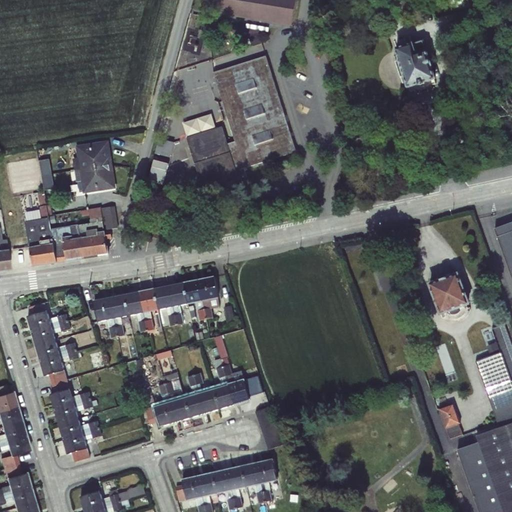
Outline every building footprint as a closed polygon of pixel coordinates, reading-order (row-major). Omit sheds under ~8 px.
[(205,0),(204,12),(292,25),(296,0),(205,0)] [(479,14),(451,21),(454,32),(481,26),(479,14)] [(232,24),(229,29),(237,34),(240,30),(232,24)] [(424,40),(397,50),(408,87),(418,84),(419,85),(425,83),(425,82),(435,79),(424,40)] [(222,127),(187,137),(206,199),(241,187),(236,170),(296,151),(270,69),(266,56),(214,72),(235,141),(228,144),(222,127)] [(159,139),(156,153),(170,156),(173,142),(159,139)] [(83,181),(84,192),(115,187),(108,142),(77,147),(79,158),(83,181)] [(78,182),(83,181),(79,158),(73,158),(77,182),(78,182)] [(50,159),(40,161),(44,190),(54,188),(50,159)] [(167,168),(153,165),(148,182),(163,185),(167,168)] [(40,207),(47,205),(44,191),(41,192),(38,193),(40,207)] [(51,240),(51,244),(54,244),(51,229),(51,227),(48,215),(47,205),(40,207),(41,216),(34,217),(34,220),(26,222),(31,248),(41,246),(40,241),(51,240)] [(114,206),(101,208),(104,229),(117,228),(114,206)] [(51,229),(54,244),(57,261),(67,260),(64,242),(99,236),(105,236),(104,232),(104,229),(101,208),(89,209),(91,223),(78,225),(51,229)] [(511,222),(494,229),(511,278),(511,222)] [(64,242),(67,260),(108,253),(105,239),(105,236),(99,236),(64,242)] [(57,262),(57,261),(54,244),(51,244),(41,246),(31,248),(34,265),(57,262)] [(3,250),(0,250),(0,270),(10,269),(8,249),(3,250)] [(431,285),(441,314),(443,313),(466,304),(468,303),(458,275),(431,285)] [(215,277),(199,280),(203,300),(218,297),(219,297),(215,277)] [(199,280),(184,283),(188,303),(196,302),(203,300),(199,280)] [(184,283),(169,286),(173,306),(180,305),(188,303),(184,283)] [(169,286),(155,289),(159,309),(161,309),(167,307),(173,306),(169,286)] [(155,289),(140,292),(144,312),(151,311),(157,310),(159,309),(155,289)] [(140,292),(125,295),(130,315),(137,314),(144,312),(140,292)] [(125,295),(110,298),(114,318),(121,317),(130,315),(125,295)] [(203,300),(205,310),(212,308),(220,307),(218,297),(203,300)] [(110,298),(94,301),(98,321),(111,319),(114,318),(110,298)] [(198,311),(205,310),(203,300),(196,302),(198,311)] [(32,315),(47,311),(45,303),(30,307),(32,315)] [(466,304),(443,313),(445,318),(452,316),(451,314),(453,314),(454,315),(456,314),(457,314),(458,313),(460,312),(460,311),(461,310),(462,312),(468,310),(466,304)] [(180,305),(173,306),(175,315),(182,314),(180,305)] [(232,306),(225,307),(227,321),(235,319),(232,306)] [(212,308),(205,310),(206,319),(213,318),(212,308)] [(205,310),(198,311),(200,320),(206,319),(205,310)] [(32,315),(28,317),(32,331),(52,326),(50,319),(47,311),(32,315)] [(144,312),(146,321),(152,320),(151,311),(144,312)] [(137,314),(139,322),(146,321),(144,312),(137,314)] [(60,324),(69,321),(67,314),(57,317),(60,324)] [(184,323),(182,314),(175,315),(177,325),(184,323)] [(175,315),(169,317),(171,326),(177,325),(175,315)] [(50,319),(52,326),(60,324),(57,317),(50,319)] [(121,317),(114,318),(116,327),(123,326),(121,317)] [(152,320),(146,321),(148,331),(154,329),(152,320)] [(69,321),(60,324),(62,331),(71,328),(69,321)] [(141,332),(148,331),(146,321),(139,322),(141,332)] [(62,331),(60,324),(52,326),(54,333),(62,331)] [(511,511),(511,348),(504,325),(491,329),(499,351),(475,360),(500,428),(476,436),(478,440),(457,448),(480,511),(502,511),(503,511),(511,511)] [(52,326),(32,331),(36,346),(56,340),(54,333),(52,326)] [(123,326),(116,327),(118,337),(125,335),(123,326)] [(118,337),(116,327),(113,328),(110,328),(111,338),(118,337)] [(73,336),(59,340),(60,344),(74,340),(73,336)] [(56,340),(36,346),(41,361),(60,356),(60,355),(58,348),(56,340)] [(66,345),(68,352),(77,350),(75,343),(66,345)] [(66,345),(58,348),(60,355),(68,352),(66,345)] [(77,350),(68,352),(69,356),(70,360),(79,357),(77,350)] [(171,351),(157,354),(159,360),(172,357),(171,351)] [(101,355),(91,357),(93,367),(97,366),(98,369),(104,368),(101,355)] [(60,356),(41,361),(45,376),(49,374),(64,370),(61,358),(60,356)] [(217,369),(223,367),(230,365),(228,358),(222,359),(221,358),(213,360),(217,369)] [(223,367),(226,376),(232,375),(230,365),(223,367)] [(219,378),(226,376),(223,367),(217,369),(219,378)] [(67,380),(64,370),(49,374),(52,384),(67,380)] [(201,373),(195,375),(197,385),(201,384),(204,383),(201,373)] [(197,385),(195,375),(188,377),(191,387),(197,385)] [(232,375),(226,376),(227,380),(229,385),(229,384),(235,383),(232,375)] [(219,378),(222,387),(229,385),(227,380),(226,376),(219,378)] [(175,391),(169,393),(171,402),(185,398),(180,379),(172,382),(175,391)] [(70,389),(67,380),(52,384),(55,394),(70,389)] [(235,383),(229,384),(235,404),(250,400),(244,380),(235,383)] [(172,382),(166,384),(169,393),(175,391),(172,382)] [(6,384),(0,386),(0,395),(9,393),(6,384)] [(162,395),(169,393),(166,384),(159,386),(162,395)] [(222,387),(215,389),(220,409),(235,404),(229,384),(229,385),(222,387)] [(193,395),(200,393),(197,385),(191,387),(193,395)] [(72,396),(70,389),(55,394),(51,395),(55,409),(74,404),(72,396)] [(203,392),(200,393),(207,413),(220,409),(215,389),(203,392)] [(125,393),(127,401),(133,399),(130,390),(120,393),(121,394),(125,393)] [(13,392),(9,393),(0,395),(0,411),(17,406),(13,392)] [(80,394),(82,402),(92,399),(89,392),(80,394)] [(121,394),(116,395),(118,404),(127,401),(125,393),(121,394)] [(164,404),(171,402),(169,393),(162,395),(164,404)] [(193,395),(185,398),(191,417),(207,413),(200,393),(193,395)] [(72,396),(74,404),(82,402),(80,394),(72,396)] [(185,398),(171,402),(177,422),(191,417),(185,398)] [(92,399),(82,402),(85,409),(94,407),(92,399)] [(82,402),(74,404),(77,411),(85,409),(82,402)] [(164,404),(156,407),(160,421),(162,426),(177,422),(171,402),(164,404)] [(77,411),(74,404),(55,409),(59,424),(79,419),(77,411)] [(454,404),(439,409),(446,429),(447,428),(459,424),(461,423),(454,404)] [(17,406),(0,411),(0,416),(1,419),(3,427),(22,421),(17,406)] [(160,421),(156,407),(146,409),(149,421),(150,424),(160,421)] [(256,412),(269,450),(283,445),(271,407),(256,412)] [(149,421),(146,409),(140,410),(144,422),(149,421)] [(82,430),(79,419),(59,424),(64,439),(83,433),(82,430)] [(22,421),(3,427),(5,434),(7,441),(26,435),(22,421)] [(90,428),(91,431),(100,428),(98,421),(89,423),(90,428)] [(459,424),(447,428),(450,439),(463,435),(459,424)] [(100,428),(91,431),(93,438),(102,436),(100,428)] [(91,431),(83,433),(85,440),(93,438),(91,431)] [(85,440),(83,433),(64,439),(68,454),(72,453),(87,448),(85,440)] [(30,450),(26,435),(7,441),(9,448),(11,455),(12,456),(17,454),(30,450)] [(9,448),(7,441),(0,443),(0,448),(0,451),(9,448)] [(90,458),(87,448),(72,453),(75,462),(90,458)] [(12,456),(11,455),(1,458),(4,468),(20,464),(17,454),(12,456)] [(273,459),(258,463),(262,483),(269,482),(278,480),(273,459)] [(258,463),(243,466),(247,486),(255,485),(262,483),(258,463)] [(22,474),(20,464),(4,468),(0,469),(0,471),(2,480),(8,478),(22,474)] [(243,466),(227,470),(232,490),(239,488),(247,486),(243,466)] [(227,470),(213,473),(218,493),(226,491),(232,490),(227,470)] [(22,474),(8,478),(10,485),(12,493),(31,487),(27,473),(22,474)] [(213,473),(198,476),(203,496),(210,495),(218,493),(213,473)] [(198,476),(183,480),(184,485),(187,500),(200,497),(203,496),(198,476)] [(262,483),(264,492),(270,491),(271,491),(269,482),(262,483)] [(264,492),(262,483),(255,485),(257,494),(264,492)] [(4,495),(12,493),(10,485),(4,486),(3,484),(0,484),(0,488),(1,488),(4,495)] [(131,490),(133,497),(145,494),(143,485),(131,489),(131,490)] [(180,502),(187,500),(184,485),(176,487),(180,502)] [(31,487),(12,493),(14,500),(16,508),(35,502),(31,487)] [(234,499),(241,497),(239,488),(232,490),(234,499)] [(234,499),(232,490),(226,491),(228,500),(234,499)] [(99,491),(80,497),(85,511),(104,506),(102,499),(99,491)] [(121,501),(121,502),(128,500),(128,499),(130,499),(130,498),(128,491),(119,494),(121,501)] [(270,491),(264,492),(266,502),(272,500),(270,491)] [(266,502),(264,492),(257,494),(259,503),(266,502)] [(12,493),(4,495),(6,503),(14,500),(12,493)] [(121,501),(119,494),(110,496),(110,497),(112,504),(121,501)] [(203,496),(205,505),(212,504),(210,495),(203,496)] [(102,499),(104,506),(112,504),(110,497),(102,499)] [(237,508),(243,507),(241,497),(234,499),(236,508),(237,508)] [(234,499),(228,500),(230,510),(236,508),(234,499)] [(272,500),(266,502),(267,509),(276,507),(275,500),(272,500)] [(121,501),(112,504),(114,511),(123,509),(123,508),(121,502),(121,501)] [(38,511),(35,502),(16,508),(17,511),(38,511)]
